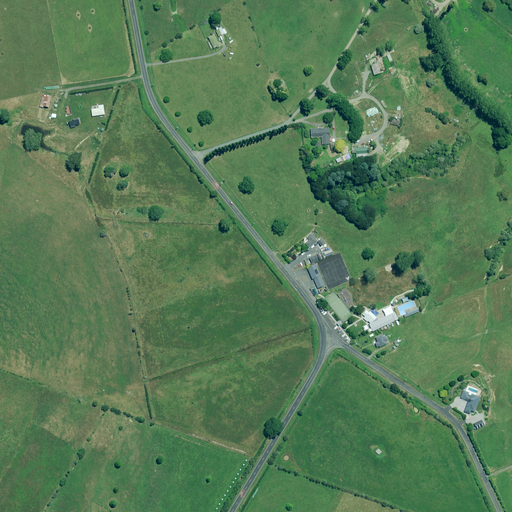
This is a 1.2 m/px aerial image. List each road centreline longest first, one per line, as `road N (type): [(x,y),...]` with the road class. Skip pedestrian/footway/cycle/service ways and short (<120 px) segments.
road 1 (unclassified): [(130,0),(155,107),(311,305),(323,338)]
road 2 (unclassified): [(500,511),(450,417),(323,338)]
road 3 (unclassified): [(323,338),(318,364),(231,511)]
